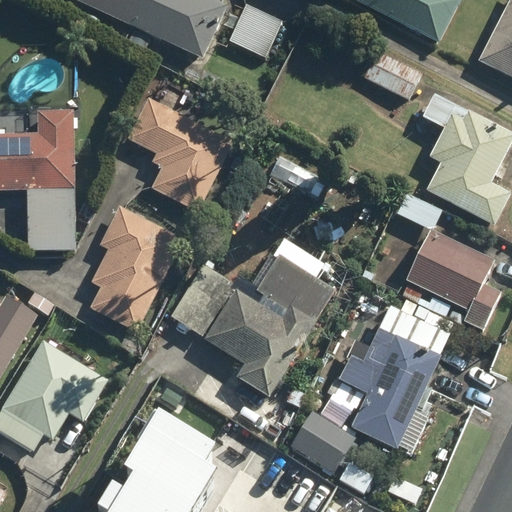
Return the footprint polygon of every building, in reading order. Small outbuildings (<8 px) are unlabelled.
[(95,33),(101,20),(114,26),(109,38),(123,45),(121,51),(141,61),(149,43),(196,65),(222,12),(220,11),(225,0),(61,0),(87,12),(80,26),(95,33)] [(460,1),(457,0),(356,0),(353,7),(394,28),(436,48),(460,1)] [(511,0),(510,0),(475,66),(511,85),(511,0)] [(280,26),(246,11),(229,48),(263,64),(280,26)] [(421,78),(385,58),(370,85),(406,105),(421,78)] [(418,125),(441,137),(427,164),(438,170),(422,200),(493,238),(511,203),(490,192),(511,149),(511,143),(498,136),(431,100),(418,125)] [(230,149),(144,101),(106,169),(193,217),(230,149)] [(27,258),(35,258),(73,257),(70,117),(33,117),(33,139),(0,139),(0,197),(26,197),(27,258)] [(84,315),(135,339),(180,244),(114,213),(95,252),(106,257),(89,294),(93,296),(84,315)] [(502,293),(484,284),(493,266),(427,233),(401,286),(424,297),(419,308),(435,316),(479,338),(502,293)] [(200,343),(243,370),(236,382),(265,401),(332,294),(280,261),(251,307),(230,294),(230,295),(200,343)] [(0,380),(34,323),(0,303),(0,380)] [(336,386),(340,388),(334,403),(359,414),(348,437),(394,458),(437,365),(391,344),(375,337),(361,368),(347,361),(336,386)] [(0,436),(32,457),(42,442),(52,448),(68,423),(79,430),(106,388),(81,372),(41,347),(0,412),(0,436)] [(179,511),(213,456),(141,413),(81,511),(179,511)] [(354,444),(310,416),(286,454),(330,482),(354,444)] [(372,482),(345,466),(336,483),(363,499),(372,482)]
